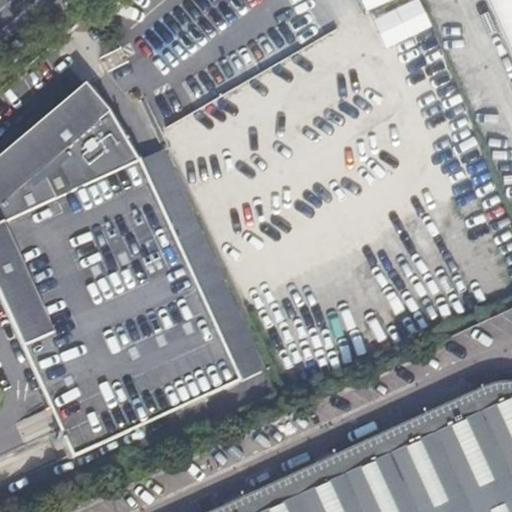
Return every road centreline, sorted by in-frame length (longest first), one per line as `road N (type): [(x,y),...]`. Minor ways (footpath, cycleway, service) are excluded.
road 1 (unknown): [(66,0),(167,143),(253,328),(267,332),(431,249),(438,240),(406,154)]
road 2 (unknown): [(223,145),(375,71),(406,154)]
road 3 (unknown): [(406,154),(255,232)]
